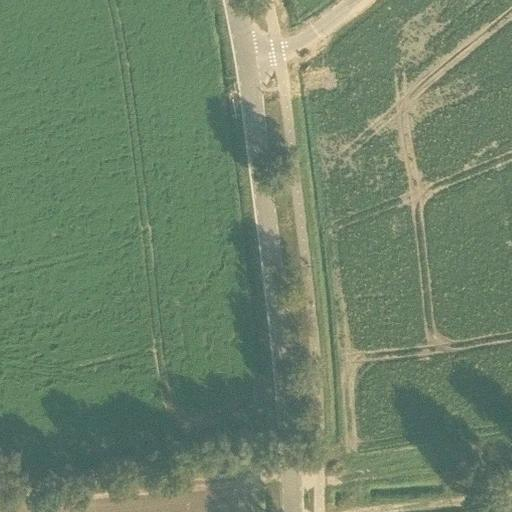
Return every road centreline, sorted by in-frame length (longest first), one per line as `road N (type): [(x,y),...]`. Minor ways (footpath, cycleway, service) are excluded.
road 1 (tertiary): [(288,511),(246,64)]
road 2 (track): [(0,504),(288,472)]
road 3 (unclassified): [(246,64),(278,52),(347,0)]
